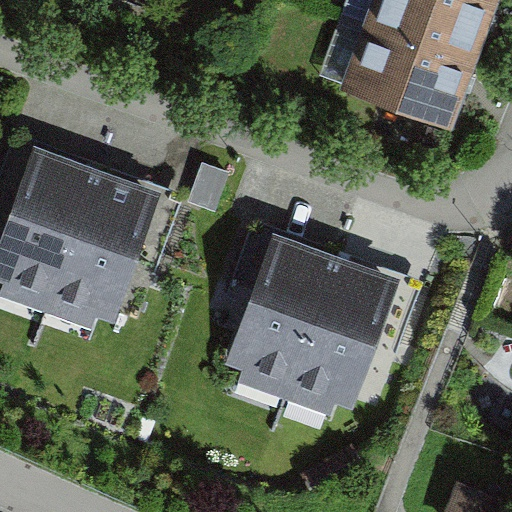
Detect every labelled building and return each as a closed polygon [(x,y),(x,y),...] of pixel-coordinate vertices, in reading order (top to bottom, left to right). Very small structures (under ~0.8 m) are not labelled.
[(368,0),(364,12),(478,52),(496,0),(368,0)] [(340,78),(454,119),(478,52),(364,12),(340,78)] [(98,159),(35,137),(0,235),(0,274),(51,292),(98,159)] [(51,292),(115,315),(162,181),(98,159),(51,292)] [(338,247),(275,224),(226,358),(289,380),(338,247)] [(289,380),(353,403),(402,270),(338,247),(289,380)]
